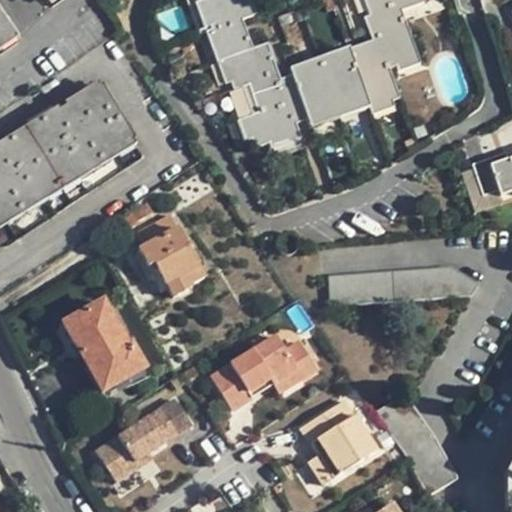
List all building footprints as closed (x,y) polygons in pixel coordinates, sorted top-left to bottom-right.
[(258,114),(243,119),(254,149),(299,134),(296,126),(280,80),(267,45),(253,50),(242,21),(256,16),(249,0),(206,0),(201,2),(212,32),(233,92),(247,86),(258,114)] [(363,0),(379,46),(292,76),(308,121),(366,101),(370,110),(399,99),(388,69),(419,59),(399,5),(414,0),(363,0)] [(201,36),(212,32),(201,2),(190,6),(201,36)] [(0,46),(0,42),(12,34),(0,16),(0,47),(0,46)] [(296,126),(308,121),(292,76),(280,80),(296,126)] [(233,92),(243,119),(258,114),(247,86),(233,92)] [(0,147),(0,221),(8,216),(131,140),(98,87),(0,147)] [(243,153),(254,149),(243,119),(232,123),(243,153)] [(427,123),(418,127),(423,138),(432,134),(427,123)] [(511,193),(511,160),(474,173),(483,198),(497,192),(499,198),(511,193)] [(142,203),(128,212),(133,220),(147,211),(142,203)] [(136,251),(147,271),(154,267),(165,287),(179,279),(198,270),(169,217),(135,235),(142,248),(136,251)] [(182,284),(179,279),(165,287),(154,267),(147,271),(160,295),(182,284)] [(480,285),(454,269),(332,277),(334,307),(473,297),(480,285)] [(101,395),(145,370),(130,344),(127,346),(102,304),(62,326),(101,395)] [(267,379),(270,385),(293,371),(297,378),(313,368),(296,343),(282,351),(274,338),(209,379),(228,410),(248,398),(244,392),(267,379)] [(190,369),(181,375),(186,383),(195,377),(190,369)] [(274,392),(297,378),(293,371),(270,385),(274,392)] [(187,384),(186,383),(181,375),(173,380),(169,382),(174,391),(187,384)] [(248,398),(270,385),(267,379),(244,392),(248,398)] [(375,414),(405,458),(406,459),(427,497),(457,479),(436,440),(405,396),(375,414)] [(323,455),(316,459),(308,464),(322,486),(374,453),(342,402),(297,431),(308,447),(315,442),(323,455)] [(117,486),(140,470),(135,462),(147,454),(150,456),(190,429),(174,403),(98,455),(117,486)] [(382,429),(375,434),(382,447),(390,442),(382,429)] [(308,447),(316,459),(323,455),(315,442),(308,447)] [(152,461),(150,456),(147,454),(135,462),(140,470),(152,461)]
